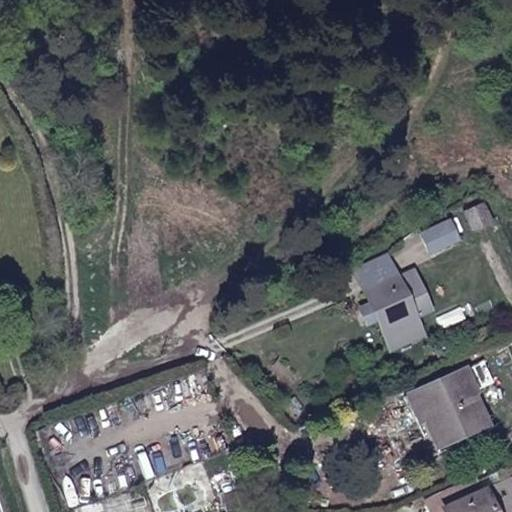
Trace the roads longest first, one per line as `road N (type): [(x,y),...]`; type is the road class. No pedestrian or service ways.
road 1 (track): [(60,393),(318,214),(476,0)]
road 2 (track): [(0,421),(60,393),(56,199),(0,76)]
